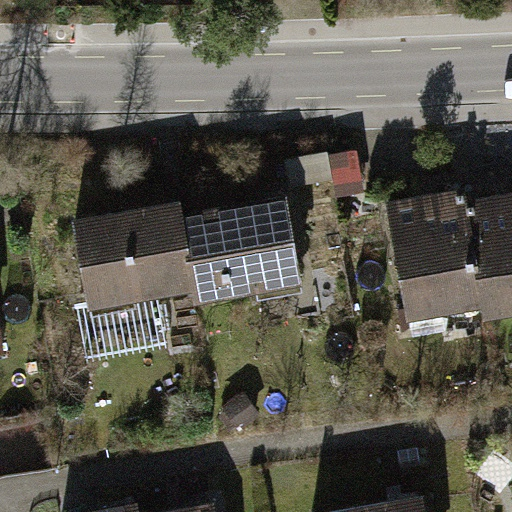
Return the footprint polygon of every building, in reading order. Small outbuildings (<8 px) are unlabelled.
[(469,181),(390,196),(412,308),(491,292),(472,196),(469,181)] [(511,188),(472,196),(491,292),(494,308),(511,304),(511,188)] [(301,189),(192,211),(205,275),(208,293),(318,271),(301,189)] [(188,194),(79,216),(95,297),(205,275),(192,211),(188,194)] [(0,291),(0,338),(9,337),(0,291)] [(247,425),(269,407),(253,387),(231,404),(247,425)] [(436,511),(432,488),(326,509),(326,511),(436,511)] [(149,511),(147,503),(99,511),(149,511)] [(231,511),(229,503),(182,511),(231,511)]
